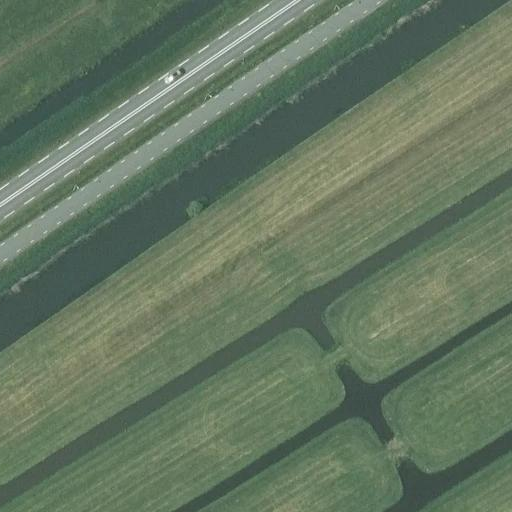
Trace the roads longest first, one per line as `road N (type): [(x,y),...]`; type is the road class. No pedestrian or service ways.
road 1 (unclassified): [(0,254),(369,0)]
road 2 (secondary): [(0,203),(294,0)]
